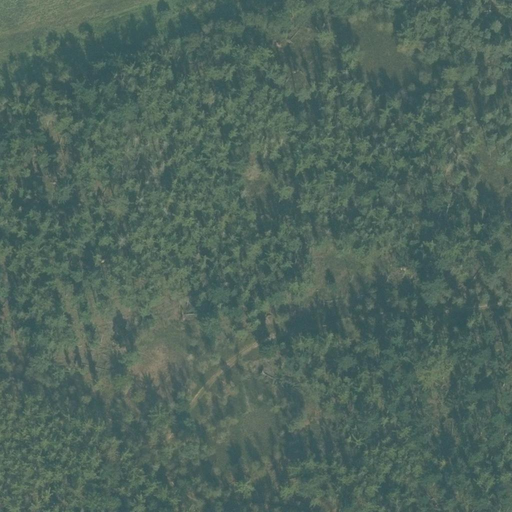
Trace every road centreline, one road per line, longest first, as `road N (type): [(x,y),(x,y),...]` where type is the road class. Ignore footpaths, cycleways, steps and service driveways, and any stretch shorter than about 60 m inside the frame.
road 1 (track): [(511,307),(285,335),(238,355),(154,454)]
road 2 (track): [(154,454),(110,424),(0,382)]
